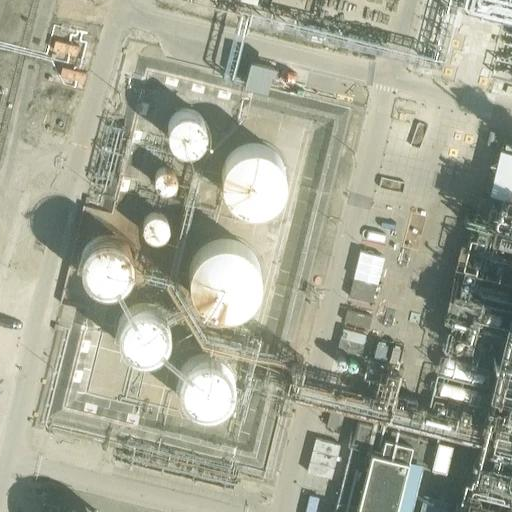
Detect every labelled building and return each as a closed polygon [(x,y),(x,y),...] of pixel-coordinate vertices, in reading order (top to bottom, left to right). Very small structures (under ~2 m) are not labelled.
[(245,0),(244,5),(284,13),(287,0),(245,0)] [(511,0),(437,0),(424,63),(474,74),(475,69),(511,76),(511,0)] [(209,124),(209,123),(209,119),(207,115),(203,109),(200,107),(196,105),(189,104),(182,106),(176,110),(174,113),(172,117),(171,124),(173,131),(177,137),(180,139),(184,141),(190,142),(196,141),(200,139),(203,137),(207,131),(209,124)] [(286,171),(286,170),(285,164),(283,159),(281,153),(278,149),(273,145),(268,142),(263,140),(256,139),(250,139),(243,141),(238,144),(233,147),(230,151),(227,157),(224,163),(224,170),(224,175),(226,182),(228,187),(232,192),(237,196),(243,199),(253,201),(258,201),(264,200),(271,197),(275,193),(280,188),(283,183),(285,177),(286,171)] [(511,147),(502,144),(448,311),(471,309),(462,298),(473,290),(506,301),(490,312),(491,325),(497,332),(498,354),(511,358),(511,147)] [(182,181),(181,173),(179,170),(176,167),(172,164),(169,163),(162,162),(159,162),(155,164),(149,168),(146,173),(145,178),(145,181),(145,185),(146,189),(151,195),(154,197),(158,199),(164,199),(171,198),(177,194),(180,188),(182,181)] [(171,232),(171,231),(170,227),(169,224),(165,218),(160,214),(152,212),(145,214),(142,215),(139,218),(135,224),(133,227),(133,231),(133,235),(135,239),(139,245),(143,248),(151,250),(158,249),(165,245),(169,239),(171,232)] [(118,230),(79,247),(98,289),(137,272),(118,230)] [(263,270),(262,262),(260,257),(258,252),(253,246),(248,241),(243,238),(238,236),(231,235),(224,236),(217,237),(210,240),(205,244),(201,248),(197,255),(195,261),(194,267),(194,275),(196,283),(199,288),(204,294),(209,298),(215,301),(221,303),(228,304),(235,303),(241,301),(248,298),(253,294),(257,289),(260,283),(262,277),(263,270)] [(171,325),(171,324),(171,319),(170,315),(168,311),(165,307),(162,304),(157,301),(152,300),(148,299),(141,300),(137,301),(133,303),(130,305),(127,309),(124,313),(122,319),(121,324),(122,329),(123,333),(125,337),(128,341),(131,344),(136,347),(141,349),(145,349),(151,349),(155,347),(163,343),(166,340),(169,335),(171,331),(171,325)] [(343,321),(368,327),(372,315),(347,309),(343,321)] [(336,349),(360,355),(364,344),(340,338),(336,349)] [(236,378),(236,377),(236,372),(234,367),(232,363),(228,359),(225,356),(221,354),(217,352),(212,352),(207,352),(202,353),(197,356),(194,359),(190,363),(188,367),(187,372),(186,376),(186,381),(187,385),(190,390),(192,393),(199,399),(205,401),(209,402),(215,401),(220,400),(225,398),(228,395),(231,391),(234,387),(235,383),(236,378)] [(397,360),(374,353),(364,389),(387,395),(397,360)] [(397,511),(410,461),(418,463),(445,469),(452,443),(358,420),(339,495),(334,511),(397,511)] [(332,477),(340,443),(315,437),(307,471),(332,477)]
